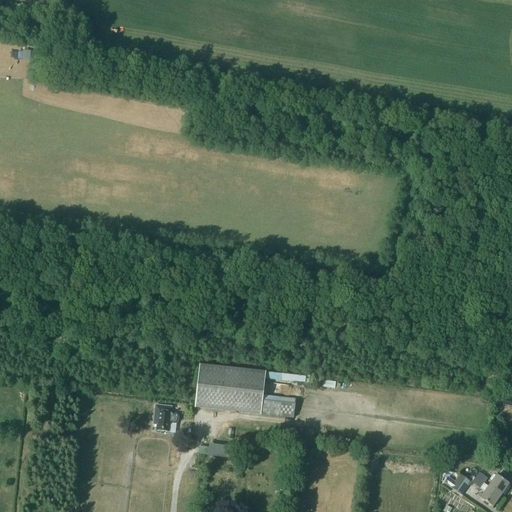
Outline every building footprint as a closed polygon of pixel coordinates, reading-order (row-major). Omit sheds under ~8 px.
[(196,366),(192,408),(291,418),(293,400),(260,396),(263,373),(196,366)] [(281,374),(281,380),(305,383),(306,377),(281,374)] [(168,433),(169,424),(175,425),(177,423),(178,418),(176,416),(172,415),(170,415),(171,408),(155,407),(153,426),(157,426),(156,432),(168,433)] [(505,437),(497,434),(495,441),(503,443),(505,437)] [(231,448),(201,445),(200,456),(237,460),(239,444),(231,443),(231,448)] [(448,477),(443,483),(462,496),(471,483),(459,474),(454,482),(448,477)] [(475,479),(483,485),(487,480),(479,474),(475,479)] [(496,476),(488,488),(501,497),(509,485),(496,476)] [(472,484),(480,489),(484,493),(480,499),(492,508),(501,497),(488,488),(483,485),(475,479),(472,484)]
